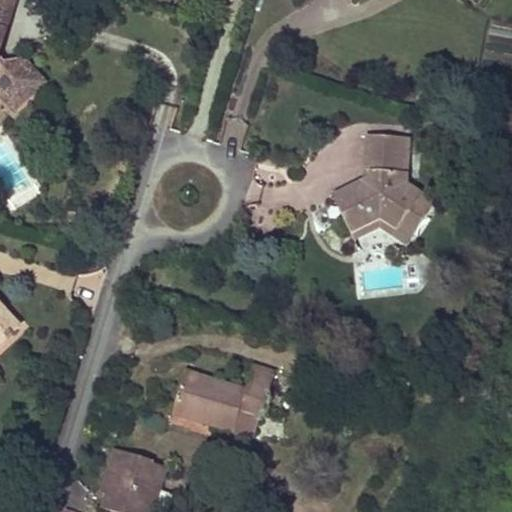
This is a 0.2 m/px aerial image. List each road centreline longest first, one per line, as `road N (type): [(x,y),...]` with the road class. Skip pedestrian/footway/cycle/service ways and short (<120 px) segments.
road 1 (unclassified): [(47,511),(132,237),(149,218)]
road 2 (unclassified): [(149,218),(167,235),(210,234),(233,205),(233,184),(209,153),(188,148),(153,164),(143,203)]
road 3 (unknown): [(168,153),(169,93),(147,51),(114,29),(43,7)]
road 4 (unknown): [(168,153),(213,60),(227,0)]
